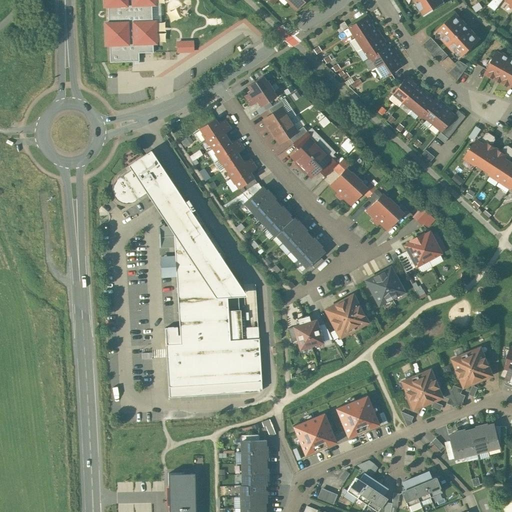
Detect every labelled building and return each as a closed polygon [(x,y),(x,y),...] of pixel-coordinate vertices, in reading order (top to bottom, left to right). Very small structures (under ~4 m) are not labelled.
[(110,46),(110,61),(138,60),(137,52),(152,51),(152,43),(157,43),(156,20),(152,20),(152,6),(157,6),(156,0),(104,0),(104,6),(109,6),(109,22),(104,22),(105,46),(110,46)] [(287,0),(296,8),(303,0),(287,0)] [(442,0),(413,0),(424,16),(444,2),(442,0)] [(491,0),(487,5),(494,11),(502,0),(491,0)] [(465,25),(455,14),(437,30),(442,35),(441,38),(454,51),(457,51),(462,58),(469,52),(467,50),(479,39),(469,28),(468,29),(466,27),(465,26),(465,25)] [(348,28),(354,38),(372,26),(369,22),(370,21),(366,15),(348,28)] [(354,38),(361,48),(380,35),(376,30),(375,31),(372,26),(354,38)] [(367,58),(369,56),(385,46),(382,43),(384,41),(380,35),(361,48),(367,58)] [(447,55),(430,37),(423,44),(439,62),(447,55)] [(177,51),(193,51),(193,42),(177,42),(177,51)] [(387,45),(385,46),(369,56),(377,67),(395,55),(391,48),(389,49),(387,45)] [(502,55),(497,52),(485,74),(496,80),(496,79),(498,80),(499,81),(499,82),(510,88),(511,84),(511,58),(503,54),(502,55)] [(399,60),(395,55),(377,67),(383,77),(400,66),(397,62),(399,60)] [(457,61),(454,63),(456,65),(448,72),(457,80),(467,66),(460,61),(457,61)] [(262,76),(246,86),(250,92),(243,96),(246,101),(270,86),(266,80),(265,81),(262,76)] [(398,106),(401,102),(415,86),(411,83),(412,81),(406,76),(388,98),(398,106)] [(270,86),(246,101),(250,106),(256,101),(260,107),(276,96),(272,92),(273,91),(270,86)] [(401,102),(411,110),(425,92),(420,88),(418,89),(415,86),(401,102)] [(430,96),(425,92),(411,110),(420,117),(421,116),(432,101),(429,98),(430,96)] [(299,109),(309,103),(304,94),(294,100),(299,109)] [(421,116),(430,124),(445,106),(439,101),(438,103),(434,99),(432,101),(421,116)] [(268,109),(271,113),(281,107),(281,108),(285,105),(281,100),(268,109)] [(430,124),(440,131),(453,115),(449,112),(450,110),(445,106),(430,124)] [(289,119),(281,108),(281,107),(271,113),(262,119),(270,132),(289,119)] [(458,110),(453,115),(440,131),(447,137),(465,116),(458,110)] [(218,124),(214,118),(198,129),(205,139),(227,124),(224,120),(218,124)] [(278,144),(288,137),(297,131),(289,119),(270,132),(278,144)] [(227,124),(205,139),(211,149),(227,138),(224,133),(230,129),(227,124)] [(288,137),(292,143),(306,132),(306,131),(303,127),(297,131),(288,137)] [(292,143),(298,149),(309,138),(309,139),(311,138),(306,132),(292,143)] [(475,165),(478,161),(477,161),(482,154),(479,152),(491,134),(489,133),(488,132),(485,133),(479,142),(476,140),(465,157),(475,165)] [(494,136),(491,134),(479,152),(482,154),(477,161),(478,161),(484,166),(496,149),(491,145),(495,140),(494,136)] [(227,138),(211,149),(218,159),(240,144),(237,139),(230,143),(227,138)] [(319,149),(309,139),(309,138),(298,149),(291,156),(301,167),(319,149)] [(240,144),(218,159),(224,168),(241,158),(237,153),(243,149),(240,144)] [(501,152),(496,149),(484,166),(491,170),(492,171),(496,164),(499,166),(510,147),(507,145),(504,146),(501,152)] [(511,148),(510,147),(499,166),(496,164),(492,171),(491,170),(489,173),(499,180),(511,163),(508,161),(511,155),(511,148)] [(429,161),(433,156),(425,148),(420,153),(429,161)] [(328,158),(319,149),(301,167),(310,177),(317,170),(329,159),(328,158)] [(240,311),(227,311),(226,297),(246,296),(224,263),(224,255),(193,209),(194,209),(187,199),(184,202),(179,194),(150,151),(128,165),(131,169),(115,180),(113,183),(111,189),(112,192),(115,198),(117,201),(123,203),(127,203),(130,203),(146,193),(157,209),(173,234),(173,248),(174,248),(174,256),(175,277),(176,284),(179,335),(178,335),(177,326),(164,327),(169,398),(259,392),(259,389),(262,389),(258,327),(246,327),(247,339),(241,339),(240,311)] [(330,157),(328,158),(329,159),(317,170),(325,177),(332,169),(337,164),(330,157)] [(241,158),(224,168),(231,178),(253,164),(250,159),(244,163),(241,158)] [(342,158),(337,164),(332,169),(339,175),(345,169),(349,164),(342,158)] [(511,164),(511,163),(499,180),(510,188),(511,184),(511,182),(511,164)] [(253,164),(231,178),(238,188),(244,185),(253,178),(250,172),(256,168),(253,164)] [(337,197),(356,177),(351,173),(350,174),(345,169),(339,175),(329,185),(337,193),(335,195),(337,197)] [(360,182),(356,177),(337,197),(339,199),(342,197),(350,204),(361,192),(365,188),(359,182),(360,182)] [(248,199),(260,188),(253,178),(244,185),(247,190),(242,193),(248,199)] [(375,188),(370,183),(365,188),(361,192),(367,197),(375,188)] [(244,203),(253,212),(271,195),(269,192),(268,193),(266,191),(262,187),(260,188),(248,199),(244,203)] [(374,223),(392,203),(388,199),(387,199),(381,194),(366,211),(374,218),(371,221),(374,223)] [(253,212),(259,219),(277,203),(273,199),(272,198),(273,197),(271,195),(253,212)] [(259,219),(267,228),(286,211),(284,209),(282,210),(281,208),(277,203),(259,219)] [(392,203),(374,223),(376,225),(378,222),(386,229),(401,213),(396,208),(396,207),(392,203)] [(422,207),(413,215),(422,224),(430,215),(422,207)] [(288,213),(286,211),(267,228),(274,236),(276,234),(292,220),(288,216),(287,214),(288,213)] [(283,242),(284,243),(302,226),(300,224),(299,225),(298,223),(294,219),(292,220),(276,234),(277,236),(283,242)] [(284,243),(291,251),(308,235),(305,231),(303,229),(304,228),(302,226),(284,243)] [(432,234),(429,228),(424,231),(423,229),(416,233),(429,257),(442,250),(438,243),(440,241),(435,232),(432,234)] [(410,236),(411,237),(405,241),(409,248),(417,264),(429,257),(416,233),(410,236)] [(291,251),(298,259),(317,242),(315,240),(314,241),(312,239),(308,235),(291,251)] [(283,242),(277,236),(273,240),(278,246),(283,242)] [(319,245),(317,242),(298,259),(306,268),(310,264),(319,256),(324,252),(319,247),(318,245),(319,245)] [(409,248),(398,254),(406,270),(417,264),(409,248)] [(175,277),(174,256),(161,256),(162,277),(175,277)] [(323,260),(319,256),(310,264),(314,268),(323,260)] [(390,267),(365,280),(378,305),(403,292),(390,267)] [(357,305),(352,295),(338,302),(353,329),(353,328),(365,322),(365,323),(366,322),(362,315),(363,314),(358,305),(357,305)] [(338,302),(324,309),(330,320),(329,321),(334,330),(335,329),(339,337),(340,336),(340,335),(352,329),(352,330),(353,329),(338,302)] [(308,312),(302,313),(312,344),(323,341),(316,316),(310,318),(308,312)] [(311,344),(302,313),(297,315),(299,322),(292,323),(300,348),(311,344)] [(482,352),(480,348),(477,349),(466,353),(478,381),(492,375),(488,365),(485,357),(484,358),(482,352)] [(478,381),(466,353),(456,357),(456,358),(453,359),(455,363),(454,363),(457,369),(456,369),(459,377),(460,376),(464,386),(478,381)] [(426,371),(415,375),(426,403),(440,397),(436,387),(437,387),(434,380),(433,380),(431,374),(428,375),(426,371)] [(415,375),(404,380),(406,384),(403,385),(405,391),(404,392),(407,399),(408,399),(412,409),(426,403),(415,375)] [(472,386),(469,393),(474,395),(477,388),(472,386)] [(459,393),(451,390),(454,396),(461,399),(463,395),(459,393)] [(367,395),(335,408),(347,438),(379,425),(367,395)] [(461,399),(454,396),(457,405),(463,403),(461,399)] [(440,405),(433,402),(430,407),(438,410),(440,405)] [(401,411),(403,418),(411,421),(413,417),(401,411)] [(293,426),(305,455),(337,442),(325,413),(293,426)] [(411,421),(403,418),(407,426),(412,424),(411,421)] [(493,424),(487,426),(487,424),(481,426),(488,450),(499,447),(493,424)] [(481,426),(476,427),(476,428),(471,430),(476,453),(488,450),(481,426)] [(471,430),(465,431),(465,430),(459,431),(465,455),(476,453),(471,430)] [(459,431),(454,432),(454,434),(448,435),(454,458),(465,455),(459,431)] [(445,447),(436,438),(431,442),(441,451),(445,447)] [(265,440),(259,441),(241,441),(241,452),(265,452),(265,449),(265,446),(265,440)] [(440,452),(431,442),(427,446),(436,456),(440,452)] [(265,455),(265,452),(241,452),(242,464),(265,463),(265,457),(265,455)] [(265,469),(265,463),(242,464),(242,475),(266,474),(265,471),(265,469)] [(344,471),(340,477),(344,481),(349,474),(344,471)] [(195,511),(194,472),(168,473),(169,511),(195,511)] [(435,477),(431,479),(428,472),(420,475),(429,497),(441,492),(435,477)] [(266,477),(266,474),(242,475),(242,485),(242,486),(264,485),(264,486),(266,486),(266,480),(266,477)] [(359,480),(355,478),(351,484),(346,491),(347,491),(357,498),(369,479),(370,478),(364,474),(359,480)] [(429,497),(420,475),(420,477),(410,481),(410,479),(409,479),(418,501),(429,497)] [(369,479),(357,498),(367,505),(379,486),(369,479)] [(409,479),(402,482),(405,490),(401,491),(407,506),(418,501),(409,479)] [(346,481),(337,494),(343,497),(347,491),(346,491),(351,484),(346,481)] [(240,485),(240,497),(264,496),(264,493),(264,491),(264,486),(264,485),(242,486),(242,485),(240,485)] [(379,486),(367,505),(377,511),(386,498),(382,496),(387,489),(380,485),(379,486)] [(336,496),(320,489),(317,498),(332,504),(336,496)] [(399,494),(393,493),(392,503),(391,507),(397,508),(399,494)] [(264,499),(264,496),(240,497),(241,508),(264,507),(264,502),(264,499)]
